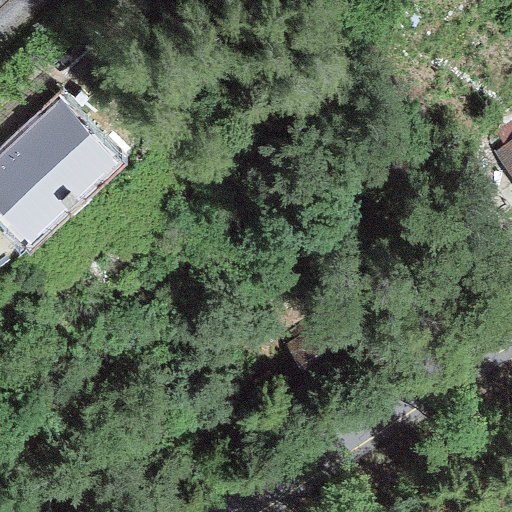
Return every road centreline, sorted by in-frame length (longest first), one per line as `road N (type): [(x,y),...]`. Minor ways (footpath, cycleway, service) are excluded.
road 1 (unclassified): [(511,345),(281,511)]
road 2 (residential): [(174,0),(0,153)]
